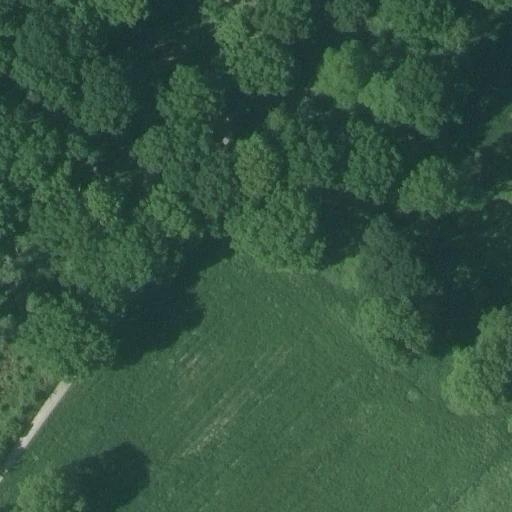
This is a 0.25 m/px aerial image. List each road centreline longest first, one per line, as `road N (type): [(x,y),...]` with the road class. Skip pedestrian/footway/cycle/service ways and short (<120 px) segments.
road 1 (track): [(0,481),(224,199),(270,29)]
road 2 (track): [(270,29),(350,82),(511,163)]
